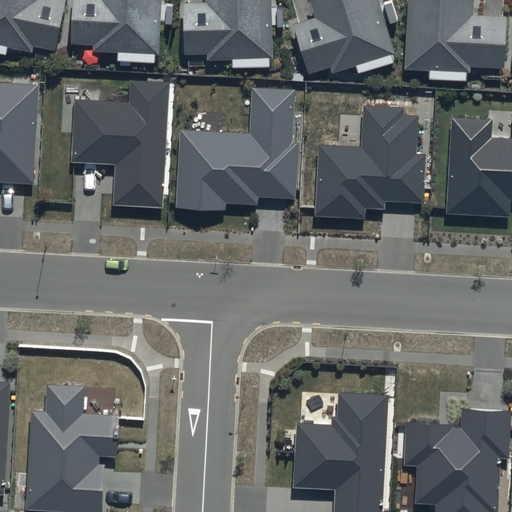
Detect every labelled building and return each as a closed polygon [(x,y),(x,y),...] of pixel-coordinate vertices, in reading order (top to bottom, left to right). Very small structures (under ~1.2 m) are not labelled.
[(0,0),(0,47),(5,48),(6,41),(30,46),(32,40),(53,44),(62,0),(0,0)] [(171,0),(70,0),(68,38),(90,40),(90,44),(116,46),(115,54),(153,57),(153,49),(158,49),(159,21),(171,21),(171,0)] [(181,0),(183,48),(205,47),(205,54),(230,53),(230,62),(268,61),(268,51),(271,51),(270,19),(281,19),(280,0),(276,0),(269,0),(181,0)] [(391,0),(309,0),(312,9),(291,16),(307,68),(327,61),(329,68),(354,60),(356,68),(393,57),(390,48),(394,47),(384,17),(396,14),(391,0)] [(471,0),(405,0),(402,62),(426,63),(425,73),(464,75),(464,68),(468,68),(469,61),(500,63),(503,12),(471,10),(471,0)] [(129,97),(75,94),(72,155),(116,157),(113,198),(162,201),(169,75),(131,73),(129,97)] [(36,79),(0,78),(0,176),(33,177),(36,79)] [(292,85),(252,83),(251,128),(182,125),(179,202),(226,204),(226,198),(257,199),(257,191),(295,192),(297,137),(290,137),(292,85)] [(401,103),(363,101),(361,142),(318,140),(314,210),(365,213),(366,203),(384,204),(385,196),(423,198),(425,148),(414,147),(416,110),(401,110),(401,103)] [(490,113),(450,111),(446,207),(508,209),(509,194),(511,194),(511,109),(511,132),(490,131),(490,113)] [(0,488),(4,488),(11,374),(0,373),(0,488)] [(81,378),(45,376),(44,407),(29,406),(24,504),(104,508),(106,461),(99,460),(99,451),(116,452),(118,410),(80,408),(81,378)] [(379,511),(387,389),(336,386),(334,418),(297,416),(292,481),(334,484),(332,511),(379,511)] [(511,456),(511,398),(458,396),(457,421),(405,418),(403,459),(415,459),(413,496),(435,498),(434,511),(488,511),(488,510),(497,510),(500,456),(511,457),(511,456)]
